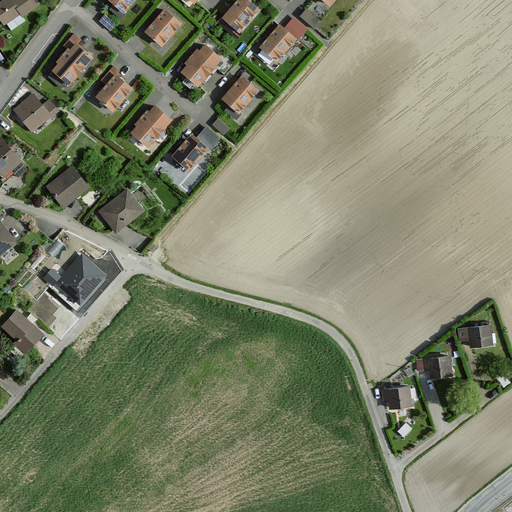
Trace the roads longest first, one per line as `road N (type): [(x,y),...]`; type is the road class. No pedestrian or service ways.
road 1 (residential): [(136,261),(304,317),(341,340),(408,511)]
road 2 (residential): [(136,261),(0,414)]
road 3 (residential): [(0,199),(136,261)]
